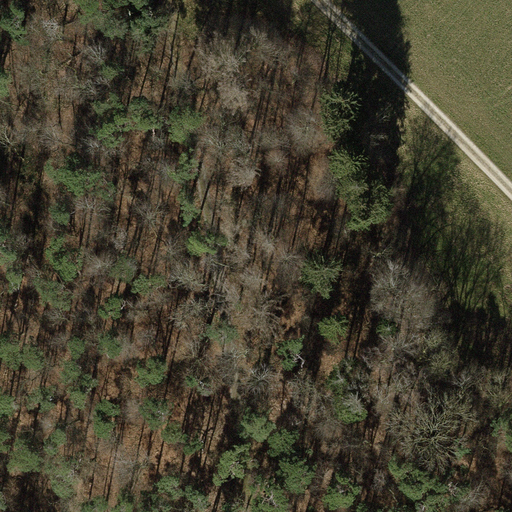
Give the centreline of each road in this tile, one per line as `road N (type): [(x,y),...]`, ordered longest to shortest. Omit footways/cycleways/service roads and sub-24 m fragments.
road 1 (track): [(170,0),(206,188),(251,511)]
road 2 (track): [(319,0),(511,191)]
